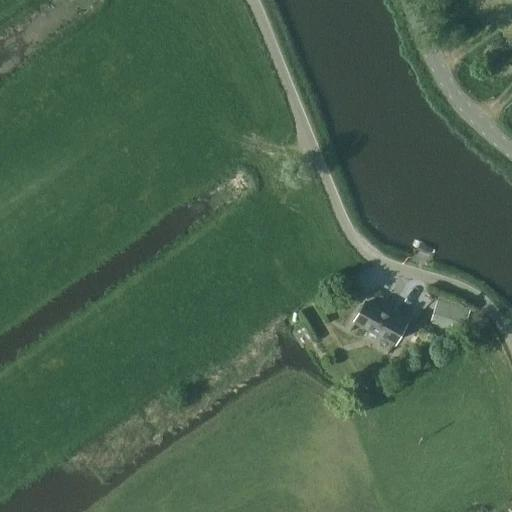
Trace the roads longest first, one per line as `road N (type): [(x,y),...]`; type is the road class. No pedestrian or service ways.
road 1 (unclassified): [(511,341),(482,300),(368,253),(353,238),(251,0)]
road 2 (unclassified): [(511,149),(461,101),(411,0)]
